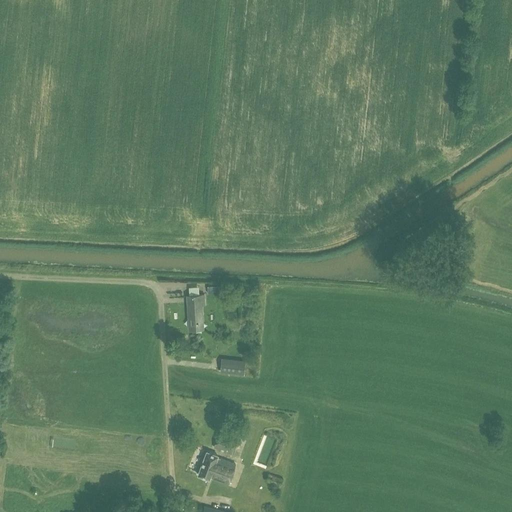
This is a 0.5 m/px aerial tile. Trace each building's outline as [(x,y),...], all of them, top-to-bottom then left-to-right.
[(207,286),(208,293),(222,292),(222,285),(207,286)] [(189,330),(203,329),(202,305),(205,304),(204,294),(187,295),(189,330)] [(220,372),(244,375),(245,360),(221,358),(220,372)] [(213,448),(232,454),(237,439),(219,433),(213,448)] [(199,474),(209,478),(209,477),(227,484),(235,465),(216,458),(216,456),(207,452),(199,474)] [(266,481),(280,486),(283,479),(268,474),(266,481)]
